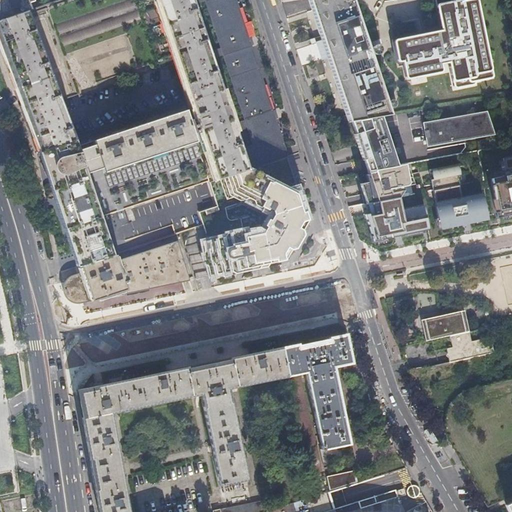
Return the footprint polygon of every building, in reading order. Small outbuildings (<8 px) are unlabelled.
[(33,2),(32,0),(0,0),(0,20),(32,10),(29,3),(33,2)] [(146,0),(184,112),(195,148),(208,184),(248,171),(241,150),(236,135),(233,125),(212,62),(209,53),(194,7),(191,0),(146,0)] [(191,0),(194,7),(206,3),(222,49),(209,53),(212,62),(224,58),(246,121),(233,125),(236,135),(249,130),(254,146),(257,145),(252,129),(272,123),(285,160),(287,159),(288,159),(282,140),(274,117),(268,99),(256,64),(250,44),(235,0),(191,0)] [(321,61),(327,59),(348,123),(350,122),(380,117),(390,116),(351,0),(306,0),(321,41),(315,43),(318,53),(321,61)] [(487,0),(434,0),(440,33),(393,42),(397,66),(402,65),(404,84),(440,79),(440,71),(449,70),(450,88),(480,85),(480,77),(501,75),(487,0)] [(75,140),(32,10),(0,20),(0,41),(20,96),(33,130),(41,152),(73,141),(75,140)] [(369,42),(371,51),(380,49),(378,40),(369,42)] [(494,135),(486,111),(421,123),(426,148),(494,135)] [(76,148),(88,184),(195,148),(184,112),(76,148)] [(396,167),(380,117),(350,122),(358,149),(366,172),(396,167)] [(285,160),(272,123),(252,129),(257,145),(254,146),(241,150),(248,171),(261,167),(285,160)] [(111,253),(99,217),(88,184),(76,148),(73,141),(41,152),(53,187),(59,208),(78,263),(78,265),(79,267),(112,256),(111,253)] [(208,184),(195,148),(88,184),(100,219),(108,216),(114,214),(208,184)] [(511,157),(501,160),(504,177),(483,182),(482,182),(484,190),(453,196),(451,188),(432,191),(434,200),(400,206),(398,198),(363,205),(360,205),(371,235),(373,241),(430,229),(511,211),(511,157)] [(296,184),(288,159),(261,167),(293,184),(296,184)] [(428,171),(430,181),(432,191),(451,188),(458,186),(458,185),(462,184),(458,165),(455,166),(437,169),(428,171)] [(361,195),(363,205),(398,198),(402,193),(401,189),(411,187),(409,174),(405,175),(404,166),(396,167),(366,172),(367,175),(365,176),(367,183),(358,185),(359,190),(361,195)] [(265,265),(285,261),(291,250),(295,249),(299,243),(303,235),(302,231),(308,221),(303,207),(302,203),(300,196),(297,188),(296,184),(293,184),(261,167),(208,184),(217,208),(198,214),(202,225),(204,232),(206,239),(201,243),(203,252),(202,255),(202,258),(203,261),(204,264),(205,266),(207,268),(210,277),(265,265)] [(63,295),(65,298),(67,300),(69,302),(72,303),(75,304),(78,304),(79,304),(87,302),(91,302),(134,292),(154,288),(175,284),(180,283),(184,282),(188,281),(176,243),(116,263),(113,256),(112,256),(79,267),(80,270),(81,274),(70,278),(68,279),(65,282),(64,285),(63,286),(62,289),(62,292),(63,295)] [(424,321),(429,342),(433,341),(435,352),(447,349),(450,363),(494,353),(489,329),(467,333),(462,312),(424,321)] [(281,347),(287,375),(305,371),(318,435),(314,436),(315,441),(319,440),(325,464),(344,460),(341,444),(349,442),(348,438),(332,366),(342,364),(343,369),(353,367),(352,364),(352,360),(350,360),(344,334),(329,337),(329,341),(297,348),(297,344),(281,347)] [(208,362),(142,376),(100,385),(95,386),(96,388),(80,392),(85,416),(82,417),(92,475),(98,511),(127,511),(109,411),(148,403),(200,393),(203,406),(202,406),(218,485),(225,484),(224,483),(241,480),(241,482),(246,482),(245,479),(246,478),(230,400),(229,401),(226,388),(287,375),(281,347),(208,362)] [(354,471),(326,477),(330,490),(357,482),(354,471)] [(0,494),(20,489),(16,473),(0,476),(0,494)] [(220,511),(263,511),(265,511),(262,501),(220,510),(220,511)]
